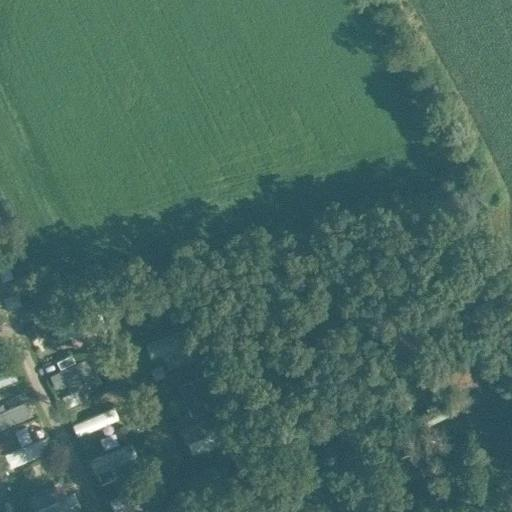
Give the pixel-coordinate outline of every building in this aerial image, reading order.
[(157,294),(158,307),(174,306),(174,294),(157,294)] [(180,324),(152,333),(161,363),(189,353),(180,324)] [(61,363),(68,381),(111,363),(104,345),(61,363)] [(20,354),(0,363),(0,381),(27,369),(20,354)] [(218,406),(206,375),(179,385),(191,417),(218,406)] [(77,395),(91,388),(85,377),(72,384),(77,395)] [(36,391),(10,401),(15,415),(42,404),(36,391)] [(82,410),(85,423),(130,411),(126,398),(82,410)] [(201,443),(235,431),(231,420),(197,432),(201,443)] [(53,428),(21,438),(26,452),(58,443),(53,428)] [(124,440),(99,449),(105,464),(130,454),(124,440)] [(55,511),(72,503),(66,493),(75,488),(67,474),(40,489),(52,511),(55,511)] [(127,503),(162,489),(156,474),(120,488),(127,503)] [(19,487),(0,493),(0,497),(4,507),(24,500),(19,487)]
